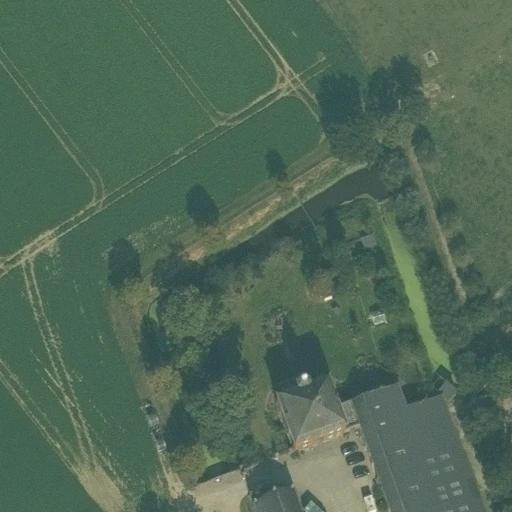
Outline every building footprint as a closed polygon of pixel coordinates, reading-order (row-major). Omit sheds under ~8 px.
[(437,395),(441,400),(445,404),(455,395),(447,386),(437,395)] [(294,454),(345,436),(336,412),(327,387),(308,394),(306,390),(302,388),(296,390),(294,394),(296,398),(276,405),(294,454)] [(397,390),(351,407),(359,431),(405,412),(397,390)] [(359,431),(388,511),(482,511),(444,406),(441,400),(437,401),(405,412),(359,431)] [(345,436),(359,431),(351,407),(336,412),(345,436)] [(254,511),(298,511),(291,493),(253,508),(254,511)]
